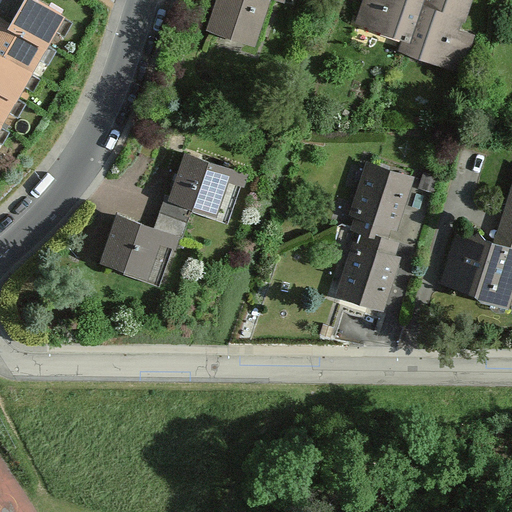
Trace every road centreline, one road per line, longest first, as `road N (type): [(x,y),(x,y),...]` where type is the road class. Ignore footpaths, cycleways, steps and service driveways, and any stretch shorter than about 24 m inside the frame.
road 1 (residential): [(511,372),(25,364),(0,353)]
road 2 (residential): [(145,0),(68,177),(0,258)]
